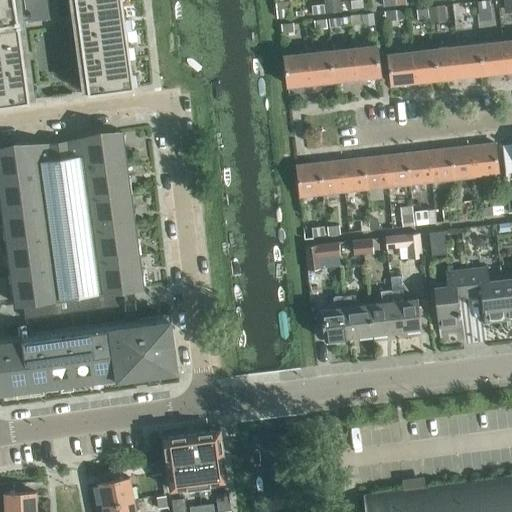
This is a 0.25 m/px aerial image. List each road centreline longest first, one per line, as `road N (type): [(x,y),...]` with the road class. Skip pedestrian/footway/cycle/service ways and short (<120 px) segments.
road 1 (residential): [(205,405),(169,105),(0,129)]
road 2 (residential): [(205,405),(511,370)]
road 3 (residential): [(0,433),(205,405)]
road 4 (residential): [(363,141),(511,126)]
